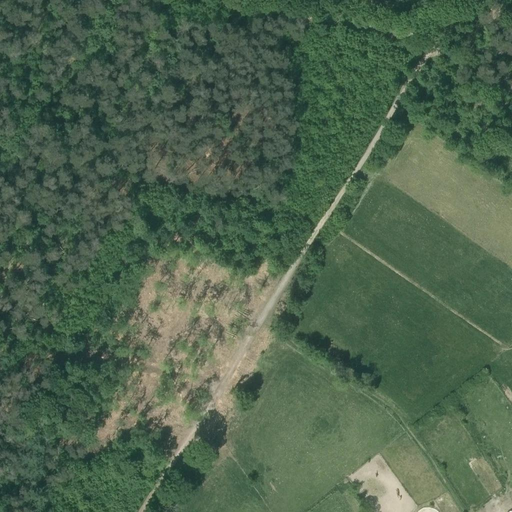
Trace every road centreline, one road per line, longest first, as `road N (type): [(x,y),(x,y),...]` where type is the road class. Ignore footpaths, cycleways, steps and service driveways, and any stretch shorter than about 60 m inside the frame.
road 1 (track): [(263,320),(424,57)]
road 2 (track): [(142,511),(263,320)]
road 3 (track): [(216,0),(433,43)]
